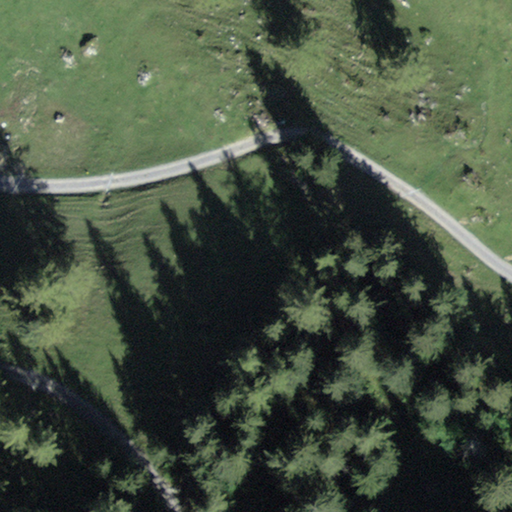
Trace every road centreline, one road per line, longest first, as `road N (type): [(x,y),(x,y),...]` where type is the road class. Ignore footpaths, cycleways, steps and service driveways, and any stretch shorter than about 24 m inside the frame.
road 1 (track): [(0,189),(135,185),(278,137),(325,143),(511,269)]
road 2 (track): [(170,511),(140,456),(51,390),(0,375)]
